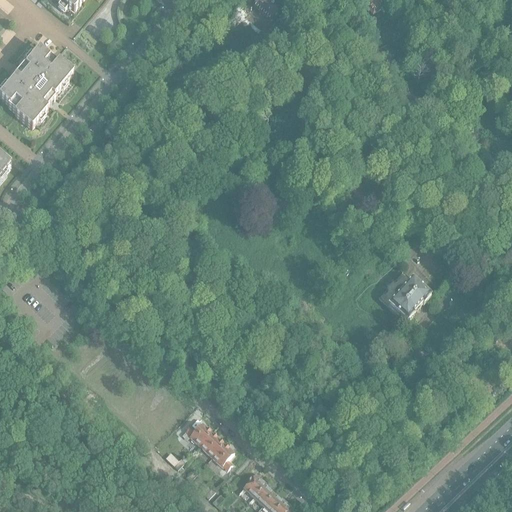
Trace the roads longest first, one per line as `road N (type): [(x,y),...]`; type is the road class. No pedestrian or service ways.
road 1 (residential): [(321,511),(13,223)]
road 2 (residential): [(511,181),(352,58),(317,0)]
road 3 (residential): [(181,0),(41,166)]
